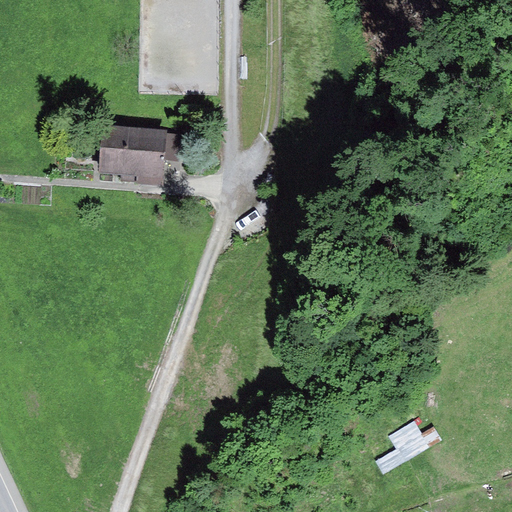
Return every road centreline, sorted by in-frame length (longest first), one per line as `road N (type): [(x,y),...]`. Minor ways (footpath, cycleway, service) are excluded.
road 1 (track): [(118,511),(224,241),(234,188),(232,0)]
road 2 (track): [(234,188),(269,148),(274,0)]
